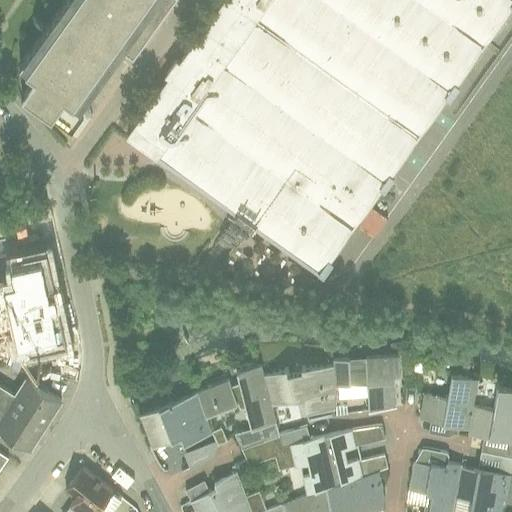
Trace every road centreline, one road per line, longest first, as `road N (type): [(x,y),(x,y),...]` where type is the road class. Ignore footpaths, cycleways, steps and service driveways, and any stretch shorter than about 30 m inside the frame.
road 1 (residential): [(47,177),(77,273),(90,355),(76,420)]
road 2 (residential): [(179,0),(47,177)]
road 3 (residential): [(76,420),(105,431),(130,457),(160,511)]
